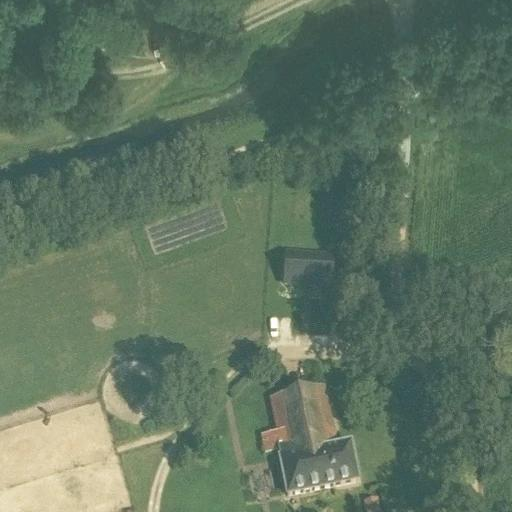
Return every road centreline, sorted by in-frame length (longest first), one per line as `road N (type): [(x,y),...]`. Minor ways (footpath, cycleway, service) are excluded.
road 1 (track): [(305,0),(159,63),(0,67)]
road 2 (track): [(444,379),(394,320),(407,98)]
road 3 (unclassified): [(444,379),(460,410),(473,511)]
